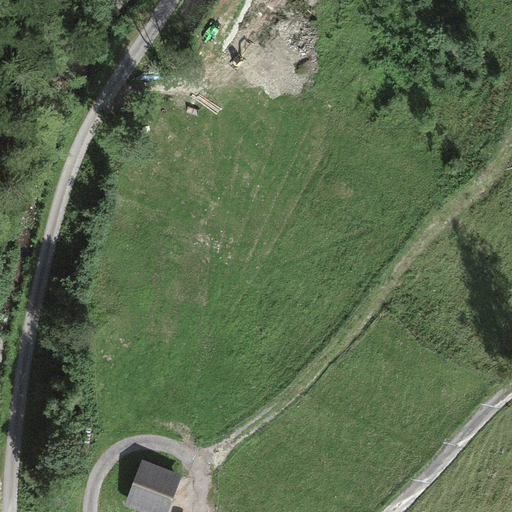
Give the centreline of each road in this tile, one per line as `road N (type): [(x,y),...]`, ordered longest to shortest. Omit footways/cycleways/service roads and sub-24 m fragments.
road 1 (track): [(171,0),(107,92),(68,181),(26,349),(11,511)]
road 2 (track): [(194,461),(275,411),(316,371),(511,142)]
road 3 (track): [(198,511),(203,489),(194,461),(165,441),(148,440),(121,447),(102,467),(91,511)]
road 4 (track): [(511,389),(390,511)]
